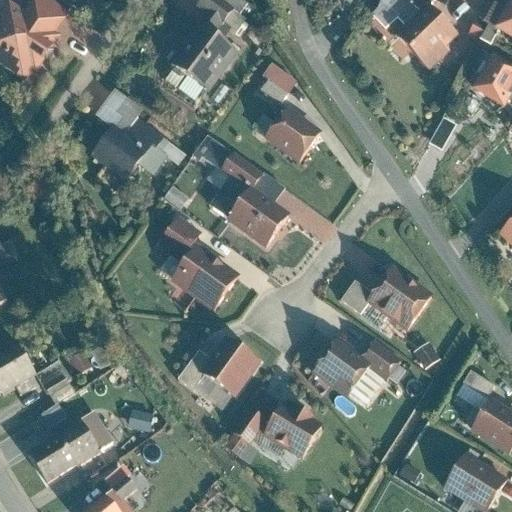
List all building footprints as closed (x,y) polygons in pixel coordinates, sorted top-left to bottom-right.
[(0,20),(0,68),(26,86),(34,75),(38,77),(63,40),(58,36),(72,15),(48,0),(35,0),(26,14),(11,4),(0,20)] [(173,75),(181,81),(189,80),(210,96),(240,56),(225,44),(234,32),(232,31),(250,7),(240,0),(205,0),(197,11),(207,18),(171,66),(172,68),(173,75)] [(368,0),(385,6),(370,21),(372,23),(384,36),(398,23),(407,31),(397,41),(432,77),(453,57),(449,53),(462,40),(433,11),(437,0),(368,0)] [(511,7),(508,14),(496,8),(486,27),(485,28),(491,31),(483,45),(494,51),(501,38),(511,43),(511,7)] [(479,23),(469,41),(481,48),(483,45),(491,31),(485,28),(486,27),(479,23)] [(511,105),(511,70),(495,60),(475,96),(507,114),(511,105)] [(263,95),(282,109),(290,98),(271,84),(263,95)] [(113,95),(104,88),(89,108),(98,115),(113,95)] [(93,161),(127,186),(140,168),(156,180),(169,161),(179,169),(187,158),(177,151),(164,141),(165,140),(139,122),(146,113),(117,92),(97,120),(113,132),(93,161)] [(459,112),(472,120),(481,104),(468,96),(459,112)] [(241,110),(234,112),(235,120),(243,118),(241,110)] [(278,127),(264,117),(254,132),(268,141),(266,144),(301,169),(325,136),(290,111),(278,127)] [(249,118),(231,122),(233,135),(251,131),(249,118)] [(268,254),(278,240),(283,243),(291,232),(286,229),(293,219),(277,207),(287,192),(266,177),(265,178),(235,157),(235,158),(209,139),(194,160),(201,165),(204,161),(222,175),(231,182),(211,210),(230,224),(228,226),(268,254)] [(46,222),(51,201),(36,198),(31,218),(46,222)] [(480,220),(461,236),(472,249),(491,233),(480,220)] [(215,318),(242,280),(196,247),(203,238),(180,221),(173,231),(159,251),(169,259),(159,272),(175,284),(173,287),(215,318)] [(511,229),(502,241),(511,250),(511,229)] [(0,269),(12,263),(0,239),(0,269)] [(370,309),(410,337),(437,299),(395,270),(375,298),(357,286),(343,306),(363,320),(370,309)] [(0,312),(0,311),(0,308),(9,304),(0,286),(0,312)] [(0,322),(0,327),(3,333),(18,326),(13,316),(0,322)] [(150,337),(160,339),(162,326),(152,325),(150,337)] [(349,404),(371,375),(388,387),(404,365),(376,344),(365,359),(340,341),(313,379),(349,404)] [(234,402),(237,404),(264,368),(227,342),(212,363),(193,349),(183,363),(191,368),(179,384),(224,416),(234,402)] [(416,356),(427,374),(442,365),(431,347),(416,356)] [(48,397),(72,383),(61,365),(37,379),(20,349),(0,361),(0,392),(4,400),(19,391),(24,400),(40,391),(35,381),(37,380),(48,397)] [(70,365),(78,380),(93,371),(85,356),(70,365)] [(465,388),(489,403),(497,390),(473,375),(465,388)] [(106,387),(73,408),(92,439),(126,419),(106,387)] [(131,394),(144,410),(152,404),(138,388),(131,394)] [(265,396),(253,414),(252,413),(235,437),(236,438),(226,452),(251,469),(261,455),(252,449),(269,425),(268,424),(281,407),(265,396)] [(511,414),(494,403),(473,437),(511,461),(511,459),(511,414)] [(303,465),(325,430),(314,424),(316,421),(300,411),(298,413),(287,406),(265,441),(303,465)] [(57,428),(68,421),(61,409),(50,416),(57,428)] [(29,458),(49,489),(102,456),(79,419),(55,434),(59,440),(29,458)] [(148,449),(133,461),(138,468),(154,456),(148,449)] [(493,511),(511,485),(482,467),(488,457),(476,450),(470,459),(468,458),(445,493),(469,509),(467,511),(493,511)] [(106,500),(91,511),(130,511),(125,505),(138,493),(127,480),(129,479),(123,472),(121,473),(107,486),(115,495),(107,501),(106,500)]
